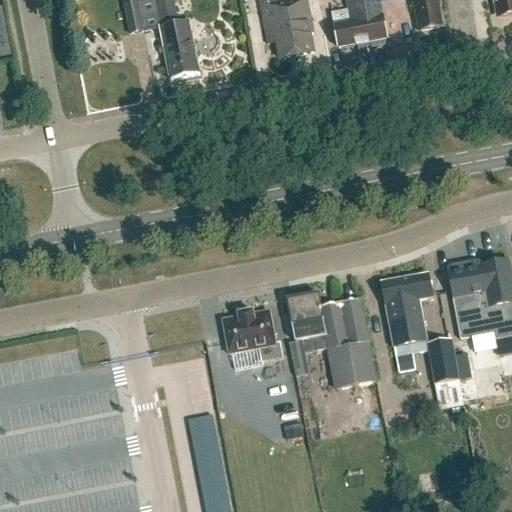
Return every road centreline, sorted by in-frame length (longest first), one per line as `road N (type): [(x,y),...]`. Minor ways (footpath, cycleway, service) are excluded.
road 1 (residential): [(511,202),(368,251),(0,324)]
road 2 (residential): [(57,141),(511,53)]
road 3 (secondary): [(76,238),(511,156)]
road 4 (unclassified): [(57,141),(29,0)]
